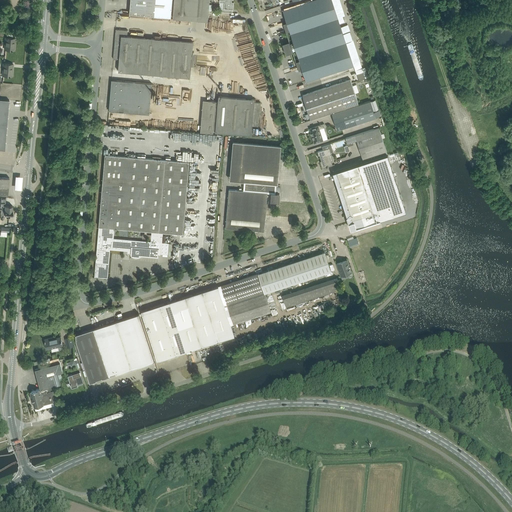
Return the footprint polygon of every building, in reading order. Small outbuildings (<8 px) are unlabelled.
[(171,17),(172,0),(130,0),(130,14),(171,17)] [(174,0),(173,18),(208,20),(209,0),(174,0)] [(223,3),(222,8),(221,8),(221,12),(232,13),(233,9),(234,2),(232,2),(231,0),(219,0),(220,2),(223,3)] [(290,41),(283,43),(286,54),(293,52),(292,48),(295,47),(299,60),(296,61),(297,65),(299,69),(299,70),(302,69),(306,81),(338,71),(354,66),(332,0),(312,0),(283,10),(287,22),(284,23),(287,32),(290,31),(294,43),(291,44),(290,41)] [(265,10),(266,15),(280,11),(281,15),(283,14),(280,6),(265,10)] [(118,71),(123,72),(190,77),(194,42),(127,36),(128,30),(116,29),(113,59),(119,59),(118,71)] [(15,38),(10,38),(6,37),(5,41),(7,41),(6,49),(14,50),(15,46),(14,46),(15,38)] [(4,75),(12,76),(13,72),(12,71),(12,64),(13,64),(3,63),(3,66),(5,66),(4,75)] [(363,71),(356,74),(359,81),(365,78),(363,71)] [(308,93),(303,95),(311,119),(336,111),(359,104),(351,79),(308,93)] [(152,83),(112,80),(109,110),(149,114),(152,83)] [(218,102),(216,132),(252,135),(253,126),(259,126),(261,102),(255,102),(255,99),(219,96),(218,102)] [(0,99),(0,149),(5,150),(6,135),(7,125),(9,100),(0,99)] [(209,100),(206,133),(213,133),(213,132),(216,132),(218,102),(216,101),(209,100)] [(370,101),(332,113),(337,130),(376,118),(373,108),(370,101)] [(324,123),(309,128),(314,143),(323,140),(320,129),(325,127),(324,123)] [(355,135),(346,138),(347,143),(353,141),(357,140),(357,141),(364,162),(369,160),(387,154),(382,138),(385,137),(384,133),(381,134),(379,127),(360,133),(355,135)] [(280,147),(275,146),(233,142),(230,180),(244,181),(243,191),(229,189),(226,228),(264,231),(268,193),(272,193),(272,200),(279,201),(280,194),(276,193),(276,191),(278,191),(279,186),(277,186),(277,179),(275,179),(276,174),(278,174),(280,147)] [(323,150),(318,152),(319,156),(320,155),(322,163),(321,163),(322,168),(333,165),(331,160),(330,155),(332,154),(331,152),(333,151),(331,143),(322,146),(323,150)] [(110,155),(105,154),(99,227),(98,237),(96,263),(95,277),(108,278),(109,264),(110,249),(128,251),(128,252),(131,252),(131,253),(131,254),(131,255),(132,255),(132,256),(133,256),(134,256),(135,257),(136,257),(137,257),(138,257),(139,257),(140,257),(140,256),(141,256),(142,256),(158,257),(159,254),(159,253),(161,254),(168,254),(169,244),(169,243),(162,242),(163,232),(183,234),(184,229),(190,162),(110,155)] [(388,154),(333,172),(351,229),(380,220),(379,217),(384,215),(390,214),(391,216),(400,213),(399,211),(405,208),(388,154)] [(0,195),(2,196),(8,196),(9,178),(0,176),(0,195)] [(23,176),(15,176),(14,189),(22,190),(23,176)] [(332,191),(325,193),(327,199),(334,197),(332,191)] [(1,197),(1,207),(2,207),(2,210),(3,210),(13,211),(13,209),(12,208),(13,206),(5,205),(5,204),(6,197),(1,197)] [(0,206),(0,209),(1,210),(1,219),(2,219),(4,219),(4,216),(5,216),(5,215),(6,215),(9,216),(13,217),(13,211),(3,210),(2,210),(2,207),(1,207),(0,206)] [(358,237),(349,240),(352,247),(361,243),(358,237)] [(182,298),(170,302),(186,351),(234,336),(231,326),(231,325),(272,312),(267,297),(265,293),(297,282),(325,273),(326,276),(332,274),(331,271),(325,252),(291,263),(266,271),(221,285),(182,298)] [(341,262),(337,263),(341,276),(342,277),(353,273),(350,266),(349,266),(349,263),(347,264),(346,260),(343,261),(343,262),(341,262)] [(364,271),(357,273),(360,281),(367,279),(364,271)] [(170,302),(142,311),(158,361),(186,351),(170,302)] [(139,314),(76,334),(77,340),(90,382),(97,380),(97,379),(102,377),(103,378),(111,375),(110,374),(116,372),(116,374),(154,361),(139,314)] [(50,338),(45,339),(47,349),(51,348),(62,345),(63,345),(62,342),(61,337),(50,340),(50,338)] [(72,337),(65,339),(67,347),(74,346),(72,337)] [(38,361),(33,362),(34,365),(38,364),(41,363),(42,367),(35,369),(38,378),(58,373),(63,371),(60,362),(59,358),(50,360),(50,358),(40,360),(38,361)] [(73,374),(68,376),(70,383),(71,385),(71,384),(72,388),(78,386),(78,385),(84,383),(82,375),(81,372),(73,374)] [(58,373),(38,378),(40,388),(41,389),(53,386),(61,384),(58,373)] [(37,390),(31,392),(35,407),(55,402),(54,397),(53,394),(55,393),(53,386),(41,389),(40,388),(36,389),(37,390)]
